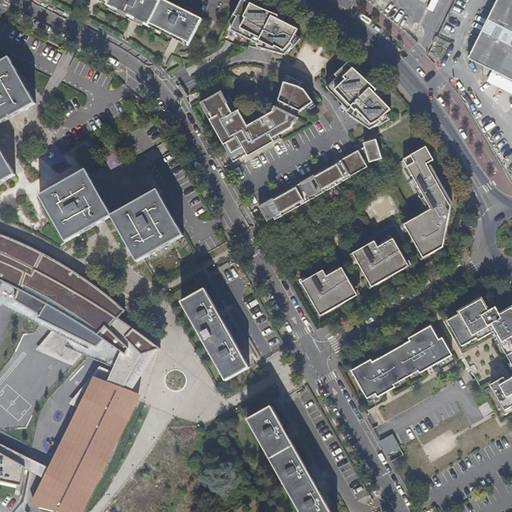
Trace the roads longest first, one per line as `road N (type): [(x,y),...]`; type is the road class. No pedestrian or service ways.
road 1 (residential): [(13,0),(115,49),(164,93),(315,354)]
road 2 (tertiary): [(500,210),(402,71),(314,0)]
road 3 (residential): [(489,253),(315,354)]
road 4 (residential): [(315,354),(403,511)]
